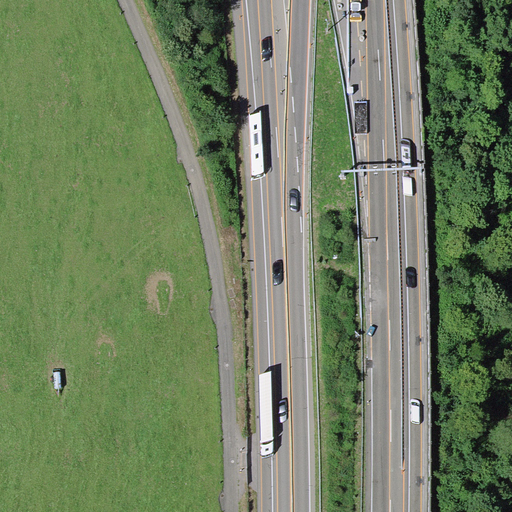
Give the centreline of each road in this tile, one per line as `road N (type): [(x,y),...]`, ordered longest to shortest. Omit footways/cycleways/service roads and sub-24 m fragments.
road 1 (track): [(231,511),(216,247),(119,0)]
road 2 (motorway): [(264,0),(284,220),(295,511)]
road 3 (motorway): [(390,511),(375,0)]
